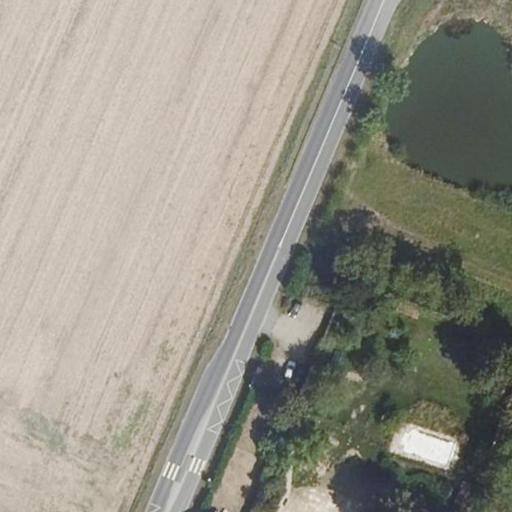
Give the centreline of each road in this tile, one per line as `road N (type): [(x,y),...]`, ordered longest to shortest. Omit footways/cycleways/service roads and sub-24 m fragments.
road 1 (secondary): [(168,511),(387,0)]
road 2 (track): [(511,283),(349,211)]
